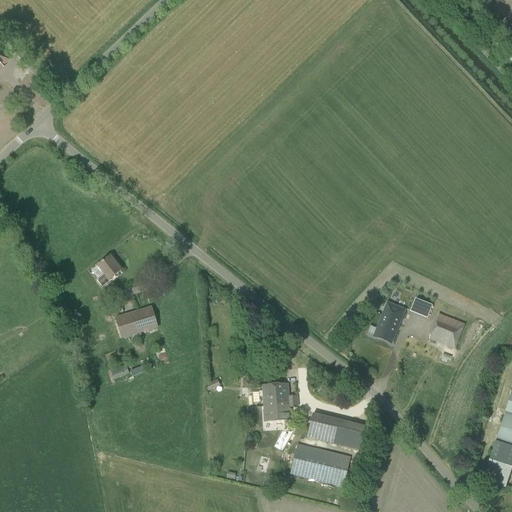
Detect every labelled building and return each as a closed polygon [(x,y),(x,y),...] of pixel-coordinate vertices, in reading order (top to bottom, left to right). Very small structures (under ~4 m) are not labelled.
[(118,263),(112,255),(97,267),(104,275),(98,280),(102,285),(108,281),(124,269),(119,262),(118,263)] [(430,318),(435,304),(417,298),(412,312),(430,318)] [(372,336),(372,337),(392,345),(406,310),(386,302),(375,329),(377,330),(374,337),(372,336)] [(121,339),(158,328),(151,307),(115,318),(121,339)] [(454,350),(464,324),(438,314),(428,339),(454,350)] [(453,360),(457,351),(444,346),(441,355),(442,356),(441,358),(449,361),(450,359),(453,360)] [(113,380),(129,374),(125,364),(110,369),(113,380)] [(288,397),(287,385),(262,386),(264,422),(290,420),(290,410),(289,410),(289,408),(297,407),(296,397),(288,397)] [(495,441),(481,481),(505,489),(511,467),(511,389),(495,441)] [(322,416),(323,412),(314,410),(313,414),(312,413),(306,439),(362,452),(367,427),(322,416)] [(344,488),(350,458),(314,448),(297,444),(289,475),(344,488)]
